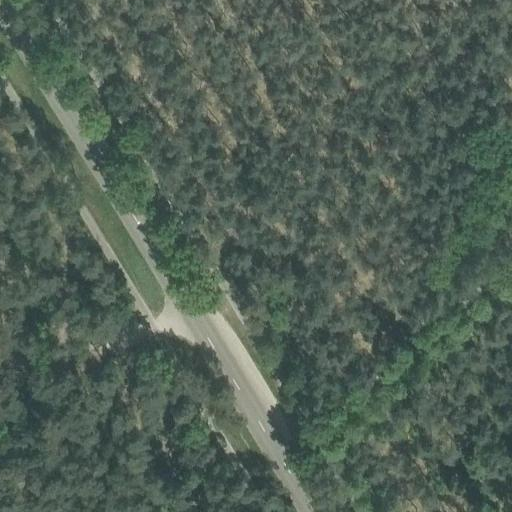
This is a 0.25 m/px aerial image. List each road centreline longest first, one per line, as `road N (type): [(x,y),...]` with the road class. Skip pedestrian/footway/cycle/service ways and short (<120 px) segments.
road 1 (secondary): [(315,511),(0,2)]
road 2 (track): [(511,238),(279,452)]
road 3 (track): [(0,360),(154,329)]
